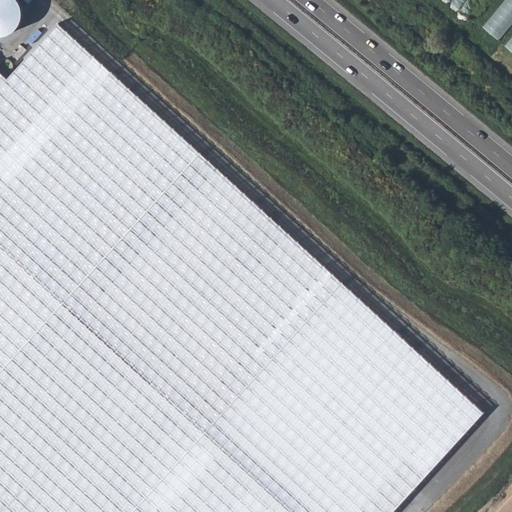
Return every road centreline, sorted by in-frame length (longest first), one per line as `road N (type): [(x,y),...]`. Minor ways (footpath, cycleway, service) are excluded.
road 1 (trunk): [(272,0),(511,198)]
road 2 (trunk): [(511,167),(309,0)]
